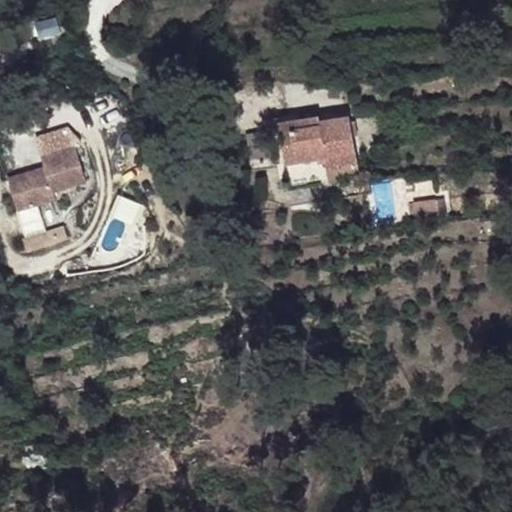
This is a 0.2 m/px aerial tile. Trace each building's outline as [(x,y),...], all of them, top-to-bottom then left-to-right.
[(358,164),(349,115),(320,120),(319,116),(278,122),(286,164),(324,158),(327,170),(358,164)] [(271,156),(266,130),(246,134),(251,160),(271,156)] [(70,148),(66,133),(43,139),(48,154),(70,148)] [(87,182),(76,146),(48,154),(42,156),(45,167),(7,178),(17,211),(56,199),(54,192),(87,182)] [(360,176),(358,164),(327,170),(329,184),(355,180),(355,178),(360,176)] [(448,218),(445,198),(437,199),(439,219),(448,218)] [(439,219),(437,199),(414,203),(416,222),(439,219)] [(46,247),(42,233),(22,239),(27,252),(46,247)]
